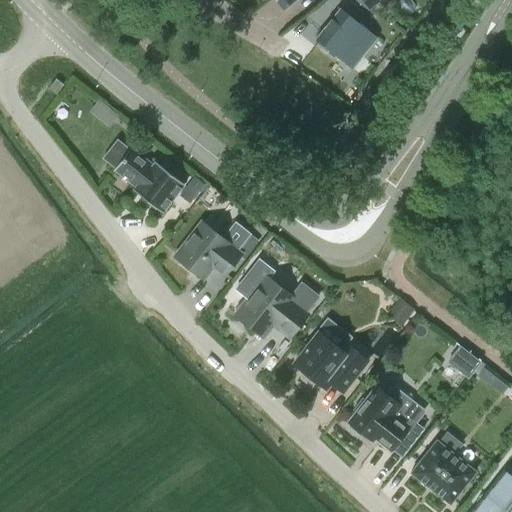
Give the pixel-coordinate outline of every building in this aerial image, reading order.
[(275,0),(284,10),(296,0),(275,0)] [(353,69),(377,38),(340,9),(316,40),(353,69)] [(57,95),(64,85),(56,80),(49,89),(57,95)] [(118,116),(98,100),(88,112),(109,128),(118,116)] [(130,148),(113,169),(136,187),(133,191),(161,213),(183,184),(155,162),(152,166),(130,148)] [(189,203),(203,185),(193,178),(180,195),(189,203)] [(189,267),(201,277),(211,264),(224,274),(239,255),(235,253),(250,234),(235,222),(221,239),(202,224),(176,257),(179,260),(179,262),(186,268),(189,267)] [(245,297),(235,310),(238,313),(236,316),(261,336),(272,322),(289,336),(305,315),(319,298),(300,283),(290,297),(266,278),(249,300),(245,297)] [(413,310),(399,299),(391,309),(405,320),(413,310)] [(345,344),(340,350),(318,332),(293,364),(305,373),(301,378),(311,386),(315,381),(325,389),(330,383),(342,392),(367,360),(345,344)] [(468,378),(480,362),(459,346),(458,346),(459,347),(448,362),(468,378)] [(485,366),(477,377),(489,386),(497,375),(485,366)] [(360,435),(362,433),(372,441),(374,438),(390,450),(401,435),(403,437),(421,415),(411,407),(407,412),(376,387),(371,393),(371,392),(368,396),(368,397),(365,402),(362,399),(354,410),(356,412),(349,422),(351,424),(349,427),(360,435)] [(436,441),(410,473),(449,504),(475,472),(453,454),(461,445),(446,434),(439,443),(436,441)] [(511,511),(511,477),(502,470),(469,511),(511,511)]
